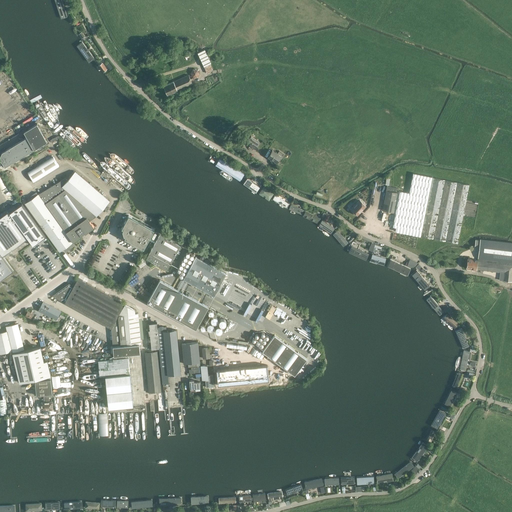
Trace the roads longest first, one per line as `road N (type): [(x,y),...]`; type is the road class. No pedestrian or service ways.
road 1 (unclassified): [(470,392),(478,336),(429,267),(288,193),(163,112),(98,45),(80,0)]
road 2 (unclassified): [(267,511),(412,482),(470,392)]
road 3 (unclassified): [(213,343),(73,270)]
